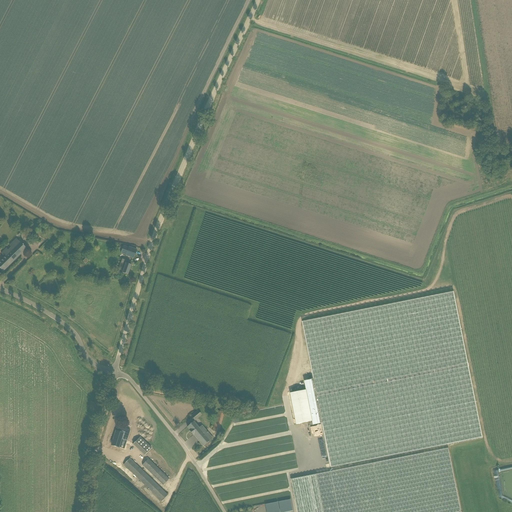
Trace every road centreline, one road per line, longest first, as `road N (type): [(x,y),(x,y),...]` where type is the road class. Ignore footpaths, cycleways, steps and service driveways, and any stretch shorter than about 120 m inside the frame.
road 1 (unclassified): [(114,375),(154,235),(258,0)]
road 2 (unclassified): [(222,511),(135,388),(114,375)]
road 3 (unclassified): [(114,375),(91,362),(72,330),(0,289)]
road 4 (track): [(497,143),(475,0)]
road 5 (unclassified): [(86,511),(93,447),(114,375)]
